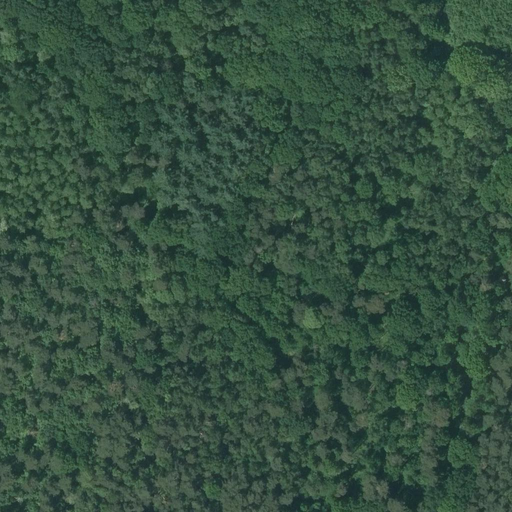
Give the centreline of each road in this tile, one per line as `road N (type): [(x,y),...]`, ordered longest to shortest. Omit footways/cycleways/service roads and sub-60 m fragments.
road 1 (track): [(0,229),(179,252),(511,320)]
road 2 (track): [(337,510),(179,252)]
road 3 (track): [(179,252),(16,0)]
road 4 (track): [(179,252),(62,511)]
road 5 (track): [(89,451),(346,511)]
